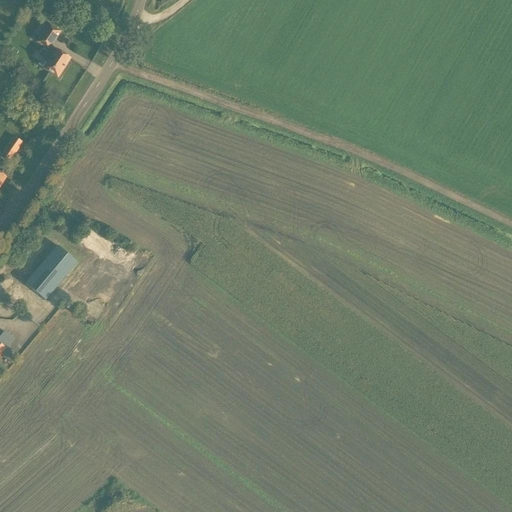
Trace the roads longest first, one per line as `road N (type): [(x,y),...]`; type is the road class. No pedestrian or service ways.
road 1 (track): [(116,56),(511,234)]
road 2 (unclassified): [(0,219),(35,182),(128,39),(139,0)]
